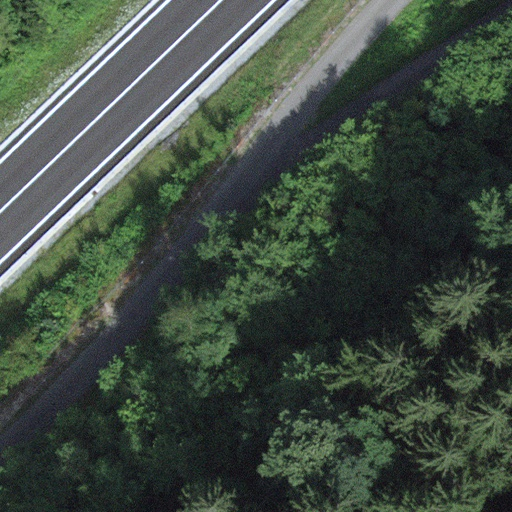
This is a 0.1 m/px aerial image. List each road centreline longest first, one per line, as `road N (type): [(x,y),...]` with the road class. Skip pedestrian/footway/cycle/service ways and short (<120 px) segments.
road 1 (unclassified): [(0,437),(262,167),(511,19)]
road 2 (trunk): [(222,0),(0,212)]
road 3 (track): [(262,167),(396,0)]
